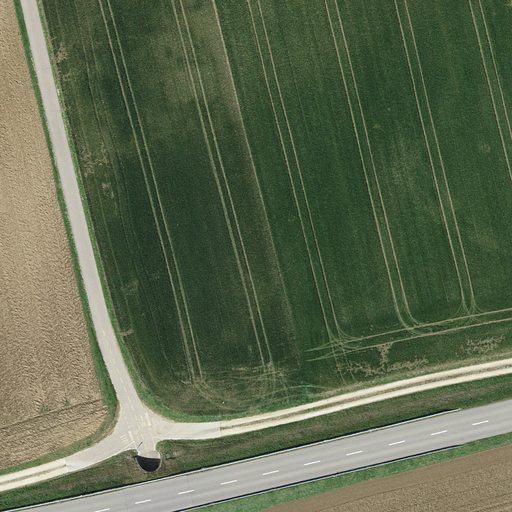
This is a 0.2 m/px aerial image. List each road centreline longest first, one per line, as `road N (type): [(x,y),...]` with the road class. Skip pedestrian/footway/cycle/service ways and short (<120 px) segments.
road 1 (track): [(27,0),(98,309),(160,511)]
road 2 (track): [(0,481),(66,465),(139,431),(219,428),(511,365)]
road 3 (secondary): [(110,511),(511,420)]
